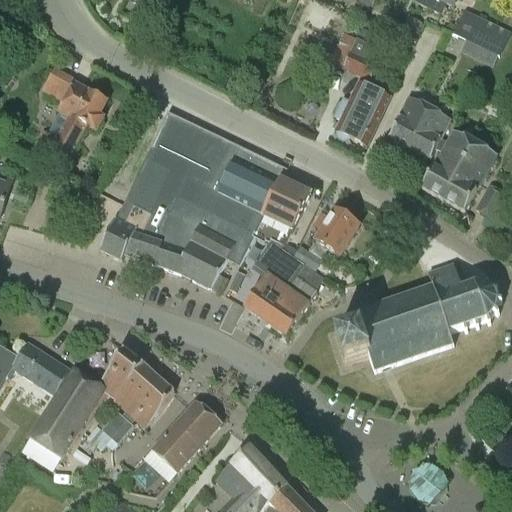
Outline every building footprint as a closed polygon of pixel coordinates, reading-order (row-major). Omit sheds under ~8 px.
[(374,0),(361,0),(355,11),(350,18),(360,24),(375,1),(374,0)] [(457,0),(421,0),(418,7),(442,18),(447,6),(453,9),(457,0)] [(511,36),(466,15),(458,30),(452,27),(446,29),(444,33),(454,39),(466,45),(460,57),(493,71),(498,60),(500,61),(511,36)] [(422,26),(410,21),(401,40),(414,46),(422,26)] [(384,54),(357,42),(343,73),(370,85),(384,54)] [(47,165),(50,159),(67,169),(88,131),(96,135),(104,122),(99,119),(107,105),(76,88),(79,84),(55,71),(42,95),(64,107),(58,117),(59,117),(48,137),(43,133),(30,156),(47,165)] [(368,150),(391,101),(359,86),(350,105),(344,103),(335,121),(341,123),(336,135),(337,135),(339,142),(345,145),(351,142),(368,150)] [(408,101),(389,141),(431,164),(451,123),(408,101)] [(173,117),(152,150),(190,167),(166,217),(233,249),(226,263),(228,264),(242,271),(255,242),(282,184),(288,172),(173,117)] [(498,159),(454,135),(423,192),(466,216),(498,159)] [(166,217),(190,167),(152,150),(117,224),(116,223),(100,255),(122,266),(125,261),(179,278),(212,293),(220,297),(228,284),(219,280),(228,264),(226,263),(233,249),(166,217)] [(0,185),(0,216),(2,217),(13,185),(8,183),(6,188),(0,185)] [(294,262),(300,250),(301,247),(290,241),(292,235),(293,236),(299,224),(311,198),(282,184),(255,242),(268,249),(270,246),(294,262)] [(491,188),(477,214),(493,223),(507,197),(491,188)] [(300,250),(294,262),(304,269),(305,267),(316,275),(324,264),(322,263),(328,253),(339,261),(360,230),(336,214),(316,245),(316,246),(310,256),(300,250)] [(254,270),(266,279),(310,308),(317,297),(316,296),(326,282),(304,269),(294,262),(270,246),(268,249),(254,270)] [(477,289),(476,285),(472,286),(474,290),(466,293),(464,289),(461,289),(454,268),(428,277),(432,290),(354,317),(360,332),(336,340),(346,369),(370,361),(375,376),(454,349),(450,337),(465,333),(465,337),(468,336),(467,332),(476,329),(477,333),(480,333),(479,328),(488,325),(489,329),(492,328),(490,324),(495,317),(498,320),(500,317),(496,315),(498,307),(503,307),(502,304),(498,304),(496,297),(499,294),(497,292),(494,295),(488,291),(488,287),(486,286),(485,290),(477,289)] [(266,279),(244,311),(287,341),(310,308),(266,279)] [(70,374),(28,347),(19,362),(0,350),(0,377),(3,379),(5,373),(10,375),(12,372),(55,399),(70,374)] [(87,443),(101,455),(112,443),(118,448),(134,429),(132,428),(135,423),(145,432),(175,396),(124,354),(99,388),(74,372),(72,375),(56,400),(30,441),(62,461),(104,395),(115,404),(114,405),(125,415),(122,419),(118,416),(102,434),(98,430),(87,443)] [(222,427),(196,405),(152,455),(177,477),(222,427)] [(264,511),(268,507),(286,489),(250,450),(215,483),(235,501),(224,511),(264,511)] [(417,483),(411,489),(418,507),(440,511),(450,506),(453,497),(448,477),(427,470),(424,476),(416,476),(417,483)] [(308,511),(290,493),(286,489),(268,507),(272,511),(308,511)]
